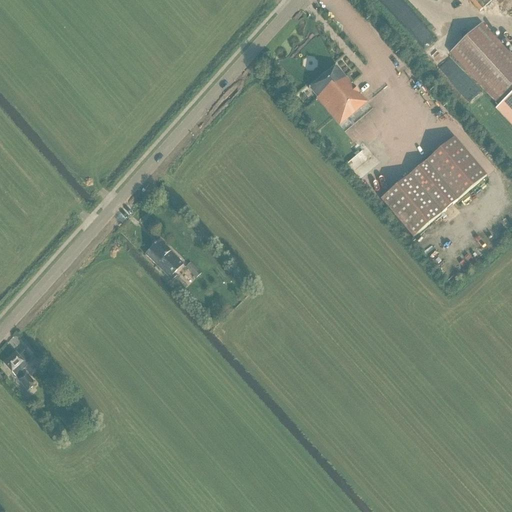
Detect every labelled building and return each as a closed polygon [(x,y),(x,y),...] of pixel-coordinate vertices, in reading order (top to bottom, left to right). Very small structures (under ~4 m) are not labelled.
[(468,0),(480,13),(493,0),(468,0)] [(352,7),(349,10),(355,18),(358,15),(352,7)] [(511,125),(511,57),(482,25),(450,54),(499,107),(497,109),(511,125)] [(353,86),(352,86),(336,67),(309,89),(317,99),(316,99),(339,127),(367,103),(353,86)] [(366,115),(363,119),(370,124),(373,120),(366,115)] [(380,201),(413,239),(486,177),(454,139),(380,201)] [(363,180),(380,200),(389,191),(373,172),(363,180)] [(125,220),(132,214),(125,206),(119,212),(125,220)] [(146,256),(156,267),(166,257),(175,267),(180,262),(170,253),(170,252),(160,242),(146,256)] [(186,268),(196,279),(201,275),(190,263),(186,268)] [(172,281),(182,292),(188,287),(177,276),(172,281)] [(27,392),(35,385),(26,375),(25,375),(22,372),(27,367),(16,353),(3,364),(27,392)]
